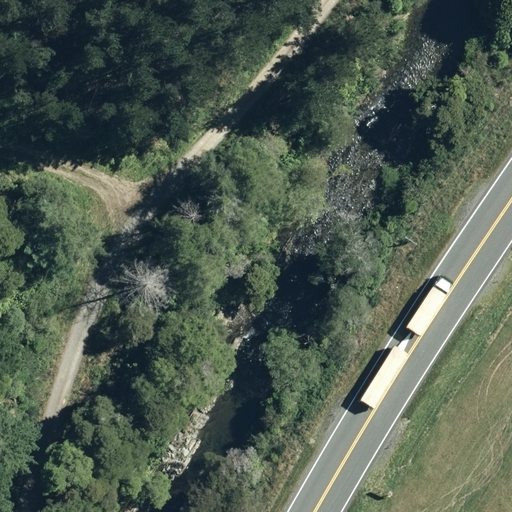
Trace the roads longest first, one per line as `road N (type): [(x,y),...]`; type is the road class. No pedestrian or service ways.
road 1 (unclassified): [(32,511),(102,301),(325,0)]
road 2 (trunk): [(297,511),(386,361),(511,182)]
road 3 (track): [(167,210),(0,157)]
